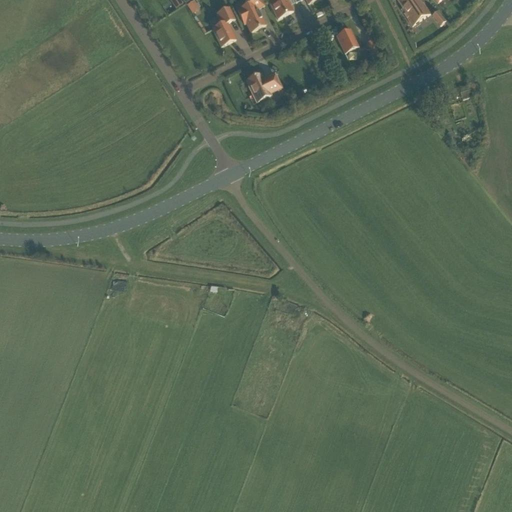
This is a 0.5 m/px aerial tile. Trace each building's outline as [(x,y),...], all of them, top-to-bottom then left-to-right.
[(179,0),(172,0),(170,2),(175,10),(183,5),(179,0)] [(243,0),(247,7),(237,12),(244,27),(246,26),(250,35),(266,27),(258,11),(264,8),(259,0),(243,0)] [(273,0),(268,3),(277,22),(293,14),(289,6),(288,6),(284,0),(293,0),(296,5),(305,0),(308,6),(320,0),(319,0),(273,0)] [(401,0),(398,2),(403,11),(402,12),(413,28),(430,16),(423,6),(422,7),(417,0),(401,0)] [(194,2),(186,7),(192,15),(200,10),(194,2)] [(222,26),(212,31),(221,49),(236,42),(227,25),(235,22),(229,10),(216,16),(222,26)] [(446,24),(438,14),(432,19),(441,28),(446,24)] [(358,49),(350,32),(336,39),(345,56),(358,49)] [(373,42),(366,46),(372,59),(380,56),(373,42)] [(328,57),(333,55),(329,46),(323,49),(328,57)] [(339,66),(332,69),(336,77),(343,74),(339,66)] [(263,82),(260,76),(246,83),(257,104),(271,98),(270,96),(281,90),(274,76),(263,82)]
